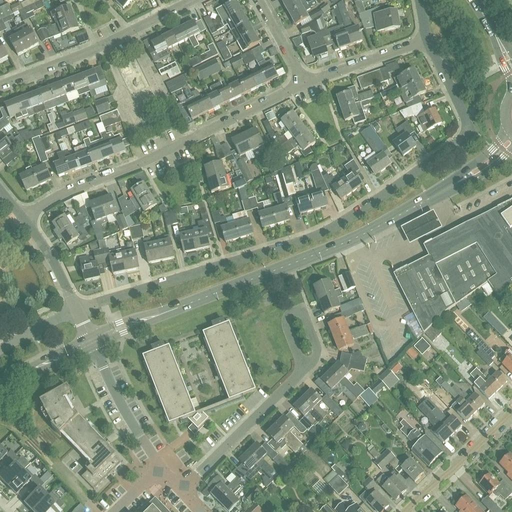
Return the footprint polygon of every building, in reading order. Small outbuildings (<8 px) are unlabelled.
[(30,6),(25,8),(30,17),(35,15),(33,13),(45,7),(43,3),(46,2),(45,0),(43,0),(42,0),(37,3),(30,6)] [(133,0),(116,0),(115,1),(124,10),(133,0)] [(290,14),(315,0),(314,0),(306,0),(305,0),(304,0),(300,3),(298,0),(289,0),(283,3),(290,14)] [(317,4),(315,0),(290,14),(296,26),(309,18),(305,12),(309,10),(311,9),(310,8),(317,4)] [(30,6),(27,1),(20,4),(23,10),(25,8),(30,6)] [(222,23),(242,12),(236,1),(226,7),(225,6),(216,11),(221,18),(213,22),(213,23),(210,16),(204,19),(209,30),(215,27),(222,23)] [(339,9),(352,46),(364,41),(359,27),(352,30),(351,28),(353,27),(346,7),(343,1),(337,5),(339,9)] [(9,4),(2,7),(7,17),(10,16),(19,12),(23,10),(20,4),(11,8),(9,4)] [(58,24),(75,18),(71,7),(54,13),(51,14),(53,20),(56,19),(58,24)] [(23,10),(19,12),(24,22),(30,19),(30,18),(30,17),(25,8),(23,10)] [(378,33),(400,29),(397,12),(382,15),(380,8),(359,15),(365,30),(377,28),(378,33)] [(313,22),(322,16),(324,16),(320,9),(309,15),(313,22)] [(352,46),(339,9),(334,11),(340,26),(334,29),(332,24),(326,26),(330,36),(334,35),(340,50),(352,46)] [(215,27),(209,30),(213,38),(219,35),(217,31),(225,28),(228,26),(231,32),(248,22),(242,12),(222,23),(215,27)] [(1,21),(0,20),(0,31),(1,33),(7,30),(5,24),(12,20),(10,16),(7,17),(1,20),(1,21)] [(322,16),(313,22),(300,29),(303,34),(315,29),(318,37),(308,40),(310,46),(309,49),(311,55),(314,56),(315,59),(321,56),(322,58),(328,56),(327,54),(328,54),(325,47),(332,44),(330,36),(326,26),(322,16)] [(58,24),(44,29),(38,33),(43,43),(49,39),(62,34),(63,35),(79,29),(75,18),(58,24)] [(188,25),(183,27),(189,39),(189,40),(194,49),(199,47),(194,37),(200,34),(194,22),(193,21),(191,20),(188,22),(187,23),(188,25)] [(254,32),(248,22),(231,32),(237,42),(254,32)] [(183,27),(173,33),(179,45),(189,40),(189,39),(183,27)] [(18,30),(29,50),(39,44),(30,28),(23,32),(21,28),(18,30)] [(29,50),(18,30),(14,32),(16,36),(10,40),(18,56),(29,50)] [(80,35),(84,45),(93,41),(89,31),(80,35)] [(254,32),(237,42),(243,53),(260,43),(254,32)] [(173,33),(162,38),(168,50),(179,45),(173,33)] [(303,37),(298,39),(300,47),(306,44),(303,37)] [(168,50),(162,38),(151,43),(153,47),(147,50),(154,63),(170,55),(168,50)] [(0,42),(0,41),(0,61),(9,57),(0,42)] [(220,51),(227,48),(224,42),(217,45),(220,51)] [(198,57),(201,64),(219,55),(213,44),(208,47),(210,52),(198,57)] [(262,46),(252,51),(254,55),(254,56),(258,65),(262,72),(268,84),(279,78),(273,67),(275,66),(272,60),(266,63),(265,61),(264,61),(261,55),(265,53),(262,46)] [(232,58),(227,48),(220,51),(225,61),(232,58)] [(254,55),(252,51),(241,56),(243,60),(254,56),(254,55)] [(243,60),(241,56),(231,62),(233,66),(235,70),(245,65),(242,61),(243,60)] [(201,64),(198,57),(187,62),(191,69),(201,64)] [(205,65),(211,76),(222,71),(216,59),(205,65)] [(167,73),(178,68),(175,63),(164,68),(162,65),(158,65),(156,65),(162,77),(167,74),(167,73)] [(211,76),(205,65),(195,70),(200,81),(211,76)] [(181,74),(178,68),(167,73),(167,74),(170,79),(181,74)] [(387,68),(381,70),(385,82),(391,79),(387,68)] [(399,91),(420,80),(415,69),(395,79),(398,85),(382,93),(385,98),(390,96),(395,93),(400,91),(399,91)] [(381,70),(375,72),(379,84),(385,82),(381,70)] [(90,92),(92,98),(97,96),(95,90),(104,87),(103,84),(106,82),(104,76),(98,79),(95,71),(84,75),(90,92)] [(262,72),(251,77),(257,89),(268,84),(262,72)] [(375,72),(369,74),(373,86),(379,84),(375,72)] [(373,86),(369,74),(364,76),(368,88),(373,86)] [(84,75),(73,80),(77,92),(79,97),(90,92),(84,75)] [(257,89),(251,77),(245,80),(243,75),(238,77),(241,82),(247,94),(257,89)] [(169,89),(185,81),(183,76),(166,84),(169,89)] [(368,88),(364,76),(358,78),(362,90),(368,88)] [(77,92),(73,80),(72,80),(72,78),(70,77),(67,78),(66,81),(67,82),(61,84),(66,96),(67,96),(77,92)] [(426,92),(420,80),(399,91),(400,91),(409,109),(420,104),(417,96),(426,92)] [(185,81),(169,89),(172,95),(188,87),(185,81)] [(241,82),(230,87),(236,99),(247,94),(241,82)] [(236,99),(230,87),(224,90),(220,83),(216,85),(225,104),(236,99)] [(61,84),(50,88),(57,106),(69,102),(67,96),(66,96),(61,84)] [(213,95),(208,98),(214,110),(225,104),(216,85),(210,88),(213,95)] [(368,100),(368,101),(374,99),(372,92),(360,96),(358,97),(355,87),(347,90),(348,94),(337,98),(341,110),(368,100)] [(39,92),(46,109),(46,111),(57,106),(50,88),(39,92)] [(214,110),(208,98),(202,101),(199,95),(197,91),(192,93),(197,101),(204,115),(214,110)] [(46,109),(39,92),(28,97),(34,113),(46,109)] [(197,101),(192,93),(192,94),(188,96),(189,100),(184,103),(184,104),(178,107),(182,114),(188,111),(193,120),(204,115),(197,101)] [(35,115),(34,113),(28,97),(17,101),(24,119),(35,115)] [(97,109),(108,105),(106,99),(95,103),(97,109)] [(368,100),(341,110),(345,122),(353,119),(355,125),(366,121),(362,108),(369,105),(368,101),(368,100)] [(24,119),(17,101),(5,105),(10,118),(14,116),(16,122),(24,119)] [(73,113),(77,122),(88,118),(84,109),(82,104),(75,107),(77,112),(73,113)] [(420,104),(409,109),(400,112),(405,119),(416,115),(425,133),(442,124),(435,110),(425,115),(420,104)] [(110,110),(108,105),(97,109),(99,115),(110,110)] [(102,123),(119,116),(117,111),(100,117),(102,123)] [(289,132),(301,123),(293,113),(288,117),(285,112),(279,117),(282,122),(286,128),(283,130),(286,134),(289,132)] [(77,122),(73,113),(62,118),(66,127),(77,122)] [(52,124),(54,131),(58,130),(52,114),(48,115),(51,124),(52,124)] [(122,122),(119,116),(102,123),(104,129),(122,122)] [(0,132),(10,124),(4,118),(0,121),(0,132)] [(65,127),(62,119),(57,121),(59,129),(65,127)] [(78,125),(81,133),(92,128),(89,121),(78,125)] [(268,121),(263,123),(273,143),(280,137),(278,134),(275,135),(268,121)] [(396,130),(402,138),(394,144),(403,157),(416,147),(409,137),(414,133),(407,122),(396,130)] [(289,132),(293,138),(289,141),(274,152),(276,156),(284,150),(285,150),(308,133),(301,123),(289,132)] [(78,125),(66,130),(68,135),(76,132),(76,134),(81,133),(78,125)] [(245,135),(253,151),(259,148),(269,160),(272,163),(277,160),(274,152),(272,148),(266,150),(264,146),(256,129),(245,135)] [(32,140),(29,133),(28,130),(18,134),(20,136),(25,143),(25,142),(32,140)] [(33,131),(29,133),(32,140),(43,136),(41,130),(33,133),(33,131)] [(68,135),(66,130),(55,134),(58,141),(62,140),(61,138),(68,135)] [(115,156),(107,135),(106,133),(101,134),(103,139),(97,142),(104,160),(115,156)] [(112,133),(107,135),(115,156),(127,152),(120,135),(114,137),(114,135),(113,136),(112,133)] [(316,144),(308,133),(285,150),(288,154),(294,149),(295,150),(300,146),(303,151),(301,153),(305,158),(313,153),(309,148),(316,144)] [(237,151),(232,153),(233,155),(232,155),(235,160),(240,171),(247,183),(254,180),(245,163),(248,161),(246,155),(253,151),(245,135),(233,141),(237,151)] [(375,153),(385,146),(377,135),(371,140),(373,143),(372,144),(376,150),(374,151),(375,153)] [(25,143),(20,136),(9,144),(3,136),(0,138),(0,155),(8,148),(12,153),(12,154),(15,152),(23,145),(25,143)] [(40,140),(45,153),(52,150),(47,137),(40,140)] [(104,160),(97,142),(91,144),(89,139),(84,141),(85,145),(93,165),(104,160)] [(45,153),(40,140),(37,141),(39,149),(37,149),(42,163),(48,161),(45,153)] [(227,144),(221,146),(227,158),(232,155),(233,155),(232,153),(227,144)] [(83,154),(77,156),(81,169),(93,165),(85,145),(80,147),(83,154)] [(221,146),(216,149),(219,162),(226,158),(228,162),(235,160),(232,155),(227,158),(221,146)] [(385,146),(375,153),(378,157),(368,165),(376,176),(392,165),(389,161),(393,157),(385,146)] [(81,169),(77,156),(71,159),(68,151),(63,153),(66,160),(66,161),(70,173),(81,169)] [(12,154),(12,153),(3,161),(7,166),(19,157),(15,152),(12,154)] [(66,160),(63,153),(58,155),(59,159),(53,162),(59,178),(70,173),(66,161),(66,160)] [(343,180),(352,193),(363,185),(355,173),(360,170),(354,160),(345,166),(351,175),(343,180)] [(36,166),(31,168),(39,186),(51,181),(43,163),(36,166)] [(209,181),(226,176),(223,163),(205,168),(209,181)] [(314,211),(310,196),(303,198),(302,195),(298,196),(294,184),(296,184),(291,166),(282,170),(283,175),(293,207),(298,205),(300,215),(314,211)] [(39,186),(31,168),(27,170),(27,171),(19,174),(27,192),(39,186)] [(321,174),(322,174),(319,170),(311,173),(318,194),(310,196),(314,211),(328,207),(324,193),(329,191),(321,174)] [(241,188),(245,187),(248,185),(247,183),(240,171),(236,173),(238,178),(234,180),(236,184),(233,185),(236,190),(241,188)] [(325,171),(322,174),(321,174),(329,191),(334,188),(342,200),(352,193),(343,180),(338,184),(332,175),(330,177),(325,171)] [(280,208),(273,210),(277,224),(291,220),(287,208),(293,207),(283,175),(276,177),(281,193),(276,195),(278,201),(280,208)] [(230,189),(226,176),(209,181),(212,194),(230,189)] [(122,212),(151,194),(144,184),(132,191),(135,197),(131,199),(131,201),(128,203),(124,196),(118,200),(122,212)] [(245,187),(241,188),(244,197),(242,198),(243,201),(242,202),(245,212),(233,216),(236,225),(240,239),(254,234),(250,220),(249,220),(247,212),(252,210),(248,196),(245,187)] [(122,212),(124,216),(125,219),(142,209),(145,213),(157,205),(151,194),(122,212)] [(253,194),(248,196),(252,210),(258,208),(260,214),(259,214),(263,229),(277,224),(273,210),(272,210),(271,205),(265,207),(265,206),(264,206),(263,203),(258,204),(256,197),(254,198),(253,194)] [(111,196),(100,200),(106,219),(113,216),(118,215),(111,196)] [(100,200),(89,204),(95,223),(96,222),(101,220),(106,219),(100,200)] [(202,217),(208,215),(204,203),(198,205),(202,217)] [(57,237),(84,219),(89,216),(85,206),(78,210),(72,215),(74,219),(69,222),(65,217),(53,225),(57,231),(54,233),(57,237)] [(511,207),(501,214),(509,227),(511,230),(511,229),(511,207)] [(170,213),(173,225),(179,224),(176,211),(170,213)] [(236,225),(229,227),(226,217),(221,218),(219,212),(212,214),(215,225),(221,223),(223,229),(222,229),(226,243),(240,239),(236,225)] [(173,225),(170,213),(164,214),(167,227),(173,225)] [(123,231),(128,228),(126,221),(125,219),(124,216),(115,220),(123,231)] [(87,223),(84,219),(57,237),(60,242),(63,240),(67,246),(79,238),(76,232),(80,229),(80,228),(87,223)] [(200,231),(194,233),(198,251),(210,248),(204,221),(198,223),(200,231)] [(93,227),(99,241),(104,240),(102,224),(97,226),(93,227)] [(135,227),(138,240),(144,238),(141,226),(135,227)] [(138,240),(135,227),(130,229),(132,241),(138,240)] [(198,251),(194,233),(186,234),(185,230),(180,231),(185,254),(198,251)] [(158,244),(162,261),(175,258),(171,241),(170,236),(164,237),(165,242),(158,244)] [(162,261),(158,244),(151,245),(150,239),(143,240),(149,264),(162,261)] [(104,240),(99,241),(101,251),(100,251),(102,261),(110,259),(113,275),(126,273),(122,251),(122,250),(107,254),(104,240)] [(128,250),(122,251),(126,273),(139,270),(135,252),(133,243),(127,244),(128,250)] [(102,261),(100,251),(94,252),(95,257),(89,258),(89,257),(79,259),(85,282),(100,278),(97,266),(103,264),(102,261)] [(355,288),(349,272),(338,277),(344,292),(355,288)] [(319,302),(341,293),(339,289),(333,292),(329,281),(314,287),(319,300),(319,302)] [(342,297),(341,293),(319,302),(324,314),(339,308),(336,299),(342,297)] [(451,293),(443,296),(449,308),(456,304),(451,293)] [(348,310),(350,310),(362,305),(360,299),(346,304),(348,310)] [(350,310),(348,310),(333,316),(335,322),(329,325),(334,338),(348,332),(343,320),(353,316),(350,310)] [(489,312),(483,318),(492,327),(495,330),(500,335),(502,337),(507,331),(498,322),(489,312)] [(207,347),(237,336),(234,330),(233,330),(230,323),(225,325),(224,320),(213,324),(215,329),(203,333),(206,341),(205,341),(207,347)] [(365,325),(348,332),(334,338),(339,351),(353,345),(351,341),(368,334),(365,325)] [(433,326),(424,334),(433,343),(441,334),(433,326)] [(471,331),(467,335),(481,350),(491,360),(496,356),(471,331)] [(237,336),(207,347),(210,354),(211,354),(214,360),(241,350),(238,343),(239,343),(237,336)] [(422,348),(426,352),(431,348),(422,339),(414,347),(418,352),(422,348)] [(147,371),(176,360),(174,353),(173,354),(170,346),(165,348),(163,344),(153,348),(154,352),(143,357),(146,364),(145,365),(147,371)] [(406,354),(413,361),(418,356),(412,349),(406,354)] [(243,357),(241,350),(214,360),(217,368),(215,368),(218,374),(247,363),(244,357),(243,357)] [(481,350),(477,354),(489,367),(493,363),(491,360),(481,350)] [(504,357),(499,361),(503,365),(511,374),(511,351),(510,350),(504,357)] [(349,361),(362,364),(363,358),(360,352),(351,356),(349,361)] [(176,360),(147,371),(150,377),(151,377),(154,384),(180,374),(178,367),(179,366),(176,360)] [(362,364),(349,361),(348,369),(364,372),(366,364),(362,364)] [(249,370),(247,363),(218,374),(220,381),(222,380),(224,387),(251,377),(248,370),(249,370)] [(397,363),(390,370),(394,375),(402,369),(397,363)] [(339,364),(330,372),(351,392),(358,399),(365,392),(357,384),(354,387),(349,383),(345,378),(349,374),(339,364)] [(395,378),(389,371),(379,380),(386,387),(395,378)] [(330,372),(322,380),(327,386),(322,391),(327,395),(326,396),(327,396),(330,399),(334,395),(337,398),(343,393),(344,392),(354,402),(358,399),(351,392),(330,372)] [(493,379),(489,382),(498,391),(508,382),(499,373),(493,379)] [(180,374),(154,384),(156,391),(155,391),(158,398),(187,386),(184,380),(183,381),(180,374)] [(479,381),(474,385),(480,391),(489,400),(498,391),(489,382),(486,378),(481,374),(483,376),(479,381)] [(196,414),(191,401),(164,410),(170,425),(180,420),(181,424),(189,421),(198,430),(192,436),(193,437),(209,420),(204,415),(244,399),(243,396),(256,391),(251,377),(224,387),(229,401),(196,414)] [(445,382),(441,387),(448,394),(449,393),(457,402),(452,407),(457,413),(466,423),(475,414),(452,389),(445,382)] [(189,393),(187,386),(158,398),(160,404),(161,404),(164,410),(191,401),(188,393),(189,393)] [(455,386),(452,389),(475,414),(485,405),(476,395),(471,400),(466,395),(465,396),(455,386)] [(117,456),(80,418),(81,418),(80,417),(79,418),(77,415),(78,414),(77,413),(74,415),(66,402),(74,398),(68,388),(41,403),(54,426),(52,427),(61,437),(63,434),(92,464),(86,470),(88,472),(82,478),(94,490),(121,464),(115,458),(117,456)] [(372,408),(382,400),(373,388),(363,395),(372,408)] [(303,399),(323,419),(326,416),(321,411),(321,410),(317,406),(322,401),(311,390),(303,399)] [(327,396),(322,401),(339,418),(344,413),(330,399),(327,396)] [(443,403),(443,402),(439,398),(435,403),(445,414),(450,410),(443,403)] [(323,419),(303,399),(294,407),(305,418),(310,412),(314,417),(315,417),(320,422),(323,419)] [(436,418),(423,405),(419,409),(426,416),(427,416),(432,420),(430,422),(435,428),(431,432),(444,444),(453,436),(444,427),(436,418)] [(439,415),(436,418),(444,427),(453,436),(462,427),(453,418),(448,422),(444,418),(443,419),(439,415)] [(284,417),(276,426),(298,448),(303,453),(307,449),(317,439),(315,437),(305,447),(302,444),(301,445),(294,438),(295,437),(290,432),(295,427),(298,430),(299,433),(302,434),(305,432),(307,431),(302,426),(303,425),(295,418),(290,423),(284,417)] [(410,435),(436,461),(443,454),(426,437),(422,441),(414,433),(415,432),(404,420),(400,424),(404,428),(407,432),(410,435)] [(276,426),(267,434),(273,440),(268,445),(273,451),(275,453),(276,453),(280,448),(281,450),(287,445),(287,444),(295,452),(298,448),(276,426)] [(314,427),(309,431),(315,437),(317,439),(322,435),(314,427)] [(407,432),(404,428),(400,431),(416,447),(412,451),(429,468),(436,461),(410,435),(407,432)] [(257,444),(248,452),(271,475),(274,472),(266,464),(262,460),(267,454),(257,444)] [(5,465),(15,455),(11,451),(6,455),(0,448),(0,461),(1,460),(5,465)] [(389,464),(382,457),(374,448),(369,453),(376,461),(374,463),(382,471),(389,464)] [(382,457),(389,464),(399,475),(404,471),(415,483),(425,474),(412,460),(404,467),(389,451),(382,457)] [(248,452),(239,461),(244,466),(250,471),(255,466),(260,471),(260,470),(265,475),(263,477),(265,486),(266,488),(275,479),(271,475),(248,452)] [(15,455),(5,465),(10,469),(0,478),(8,486),(23,472),(15,464),(20,460),(15,455)] [(289,467),(278,455),(273,460),(284,472),(289,467)] [(501,463),(500,465),(509,474),(507,476),(511,481),(511,456),(510,455),(505,459),(504,458),(500,462),(501,463)] [(335,465),(331,468),(334,471),(342,480),(346,477),(341,472),(335,465)] [(244,466),(239,471),(245,476),(250,471),(244,466)] [(290,466),(284,472),(292,480),(298,474),(290,466)] [(26,469),(23,472),(8,486),(16,494),(25,485),(30,490),(39,480),(35,476),(33,477),(26,469)] [(241,483),(247,478),(237,469),(232,474),(236,479),(226,489),(222,485),(224,482),(219,477),(209,487),(214,492),(211,495),(220,504),(241,483)] [(511,490),(503,481),(500,484),(490,474),(479,484),(490,496),(493,493),(496,496),(498,494),(505,501),(511,494),(511,490)] [(396,501),(406,491),(395,478),(391,482),(384,475),(377,481),(396,501)] [(338,476),(329,485),(339,496),(348,487),(338,476)] [(276,488),(282,482),(279,478),(273,485),(276,488)] [(362,485),(373,496),(367,501),(377,511),(383,511),(390,506),(376,492),(376,493),(374,490),(378,487),(369,478),(362,485)] [(39,480),(30,490),(34,494),(24,503),(32,511),(47,497),(39,489),(44,485),(39,480)] [(241,483),(220,504),(228,511),(229,511),(240,502),(234,497),(244,487),(241,483)] [(251,503),(261,492),(255,487),(245,497),(251,503)] [(481,511),(467,496),(456,507),(460,511),(481,511)] [(55,505),(47,497),(32,511),(61,511),(59,509),(64,505),(59,501),(55,505)] [(169,511),(156,498),(141,511),(169,511)] [(263,511),(254,503),(248,509),(245,511),(263,511)]
